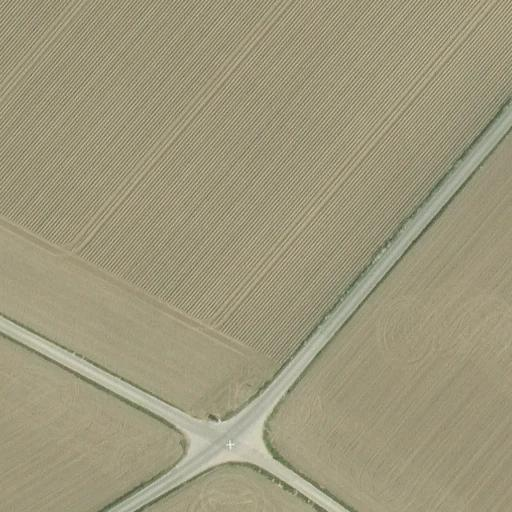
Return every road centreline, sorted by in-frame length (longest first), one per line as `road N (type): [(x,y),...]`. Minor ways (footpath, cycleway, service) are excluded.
road 1 (unclassified): [(225,444),(511,114)]
road 2 (unclassified): [(0,324),(225,444)]
road 3 (unclassified): [(336,511),(225,444)]
road 4 (unclassified): [(119,511),(225,444)]
